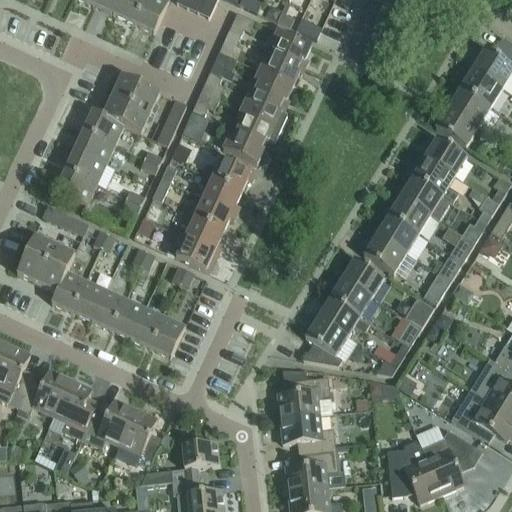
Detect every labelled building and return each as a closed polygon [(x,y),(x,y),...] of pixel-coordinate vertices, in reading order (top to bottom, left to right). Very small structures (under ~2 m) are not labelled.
[(99,0),(75,0),(75,1),(94,10),(99,0)] [(122,0),(99,0),(94,10),(114,19),(122,0)] [(134,28),(146,0),(122,0),(114,19),(134,28)] [(154,37),(159,26),(168,5),(156,0),(146,0),(134,28),(154,37)] [(186,11),(190,0),(178,0),(176,6),(186,11)] [(197,16),(204,0),(190,0),(186,11),(197,16)] [(209,21),(215,6),(218,0),(217,0),(204,0),(197,16),(209,21)] [(250,14),(254,5),(244,0),(243,0),(239,9),(250,14)] [(249,37),(255,24),(236,16),(231,28),(227,37),(240,42),(243,34),(249,37)] [(290,32),(294,22),(281,16),(276,25),(290,32)] [(295,35),(314,43),(319,31),(301,23),(295,35)] [(304,71),(306,65),(304,64),(311,50),(277,35),(272,45),(276,47),(272,57),(304,71)] [(237,65),(243,53),(236,50),(240,42),(227,37),(218,57),(237,65)] [(511,76),(511,71),(484,54),(475,70),(471,67),(468,72),(502,93),(511,76)] [(232,77),(237,65),(218,57),(209,76),(222,82),(225,73),(232,77)] [(304,71),(272,57),(267,67),(262,65),(257,75),(292,91),(299,77),(301,78),(304,71)] [(490,112),(502,93),(468,72),(465,77),(469,79),(460,94),(490,112)] [(285,111),(289,104),(286,103),(292,91),(257,75),(252,85),(257,87),(253,96),(285,111)] [(220,105),(225,93),(218,89),(222,82),(209,76),(200,96),(220,105)] [(121,80),(103,120),(122,128),(141,137),(151,116),(159,98),(121,80)] [(490,112),(460,94),(451,109),(447,106),(444,111),(478,132),(490,112)] [(215,116),(220,105),(200,96),(191,116),(203,121),(207,113),(215,116)] [(287,119),(283,117),(285,111),(253,96),(249,106),(243,104),(239,113),(274,130),(280,133),(287,119)] [(183,109),(175,105),(172,112),(183,117),(186,110),(183,109)] [(465,152),(478,132),(444,111),(441,116),(445,118),(435,133),(465,152)] [(180,123),(183,117),(172,112),(169,118),(180,123)] [(275,146),(280,133),(274,130),(239,113),(234,123),(239,126),(234,136),(267,151),(270,144),(275,146)] [(103,120),(94,115),(92,115),(83,135),(113,149),(122,128),(103,120)] [(200,129),(203,121),(191,116),(188,123),(200,129)] [(177,130),(180,123),(169,118),(167,123),(166,125),(177,130)] [(166,125),(163,132),(173,137),(177,130),(166,125)] [(195,144),(198,136),(187,131),(184,139),(195,144)] [(170,144),(173,137),(163,132),(159,138),(170,144)] [(83,135),(74,155),(104,169),(113,149),(83,135)] [(267,151),(234,136),(230,144),(225,142),(220,153),(256,169),(263,155),(265,156),(267,151)] [(167,150),(170,144),(159,138),(156,145),(167,150)] [(466,161),(436,142),(427,158),(423,155),(420,160),(454,181),(466,161)] [(185,167),(191,153),(178,147),(172,161),(185,167)] [(74,155),(65,175),(95,189),(104,169),(74,155)] [(158,171),(162,162),(147,155),(143,164),(158,171)] [(452,206),(458,197),(448,191),(454,181),(420,160),(417,165),(421,167),(412,182),(442,201),(442,200),(452,206)] [(255,178),(237,169),(220,162),(215,172),(207,168),(202,179),(241,197),(247,183),(251,185),(255,178)] [(154,179),(158,171),(143,164),(139,172),(154,179)] [(170,187),(176,174),(167,169),(161,183),(170,187)] [(65,175),(55,195),(74,203),(86,209),(95,189),(65,175)] [(236,218),(239,211),(235,209),(241,197),(202,179),(197,189),(206,193),(202,202),(236,218)] [(506,197),(511,188),(499,181),(494,189),(499,192),(492,204),(499,208),(506,197)] [(442,201),(412,182),(403,196),(399,194),(396,199),(430,220),(442,201)] [(161,206),(170,187),(161,183),(152,202),(161,206)] [(140,210),(143,203),(129,196),(126,204),(140,210)] [(418,239),(430,220),(396,199),(393,204),(397,206),(388,221),(418,239)] [(499,208),(492,204),(486,200),(478,213),(491,221),(498,209),(499,208)] [(236,218),(202,202),(197,213),(188,209),(183,218),(223,236),(229,222),(233,224),(236,218)] [(136,218),(140,210),(126,204),(122,211),(136,218)] [(156,222),(161,210),(150,205),(145,217),(156,222)] [(500,243),(511,224),(511,207),(509,206),(490,237),(500,243)] [(54,214),(47,211),(42,221),(49,225),(54,214)] [(61,217),(54,214),(49,225),(56,228),(61,217)] [(67,220),(65,219),(61,217),(56,228),(60,230),(62,231),(67,220)] [(218,258),(221,250),(217,248),(223,236),(183,218),(178,229),(186,232),(182,241),(218,258)] [(67,220),(62,231),(69,234),(74,223),(67,220)] [(418,239),(388,221),(378,236),(375,233),(372,238),(406,258),(418,239)] [(81,227),(74,223),(69,234),(76,237),(81,227)] [(144,223),(138,235),(148,240),(154,227),(144,223)] [(88,230),(81,227),(76,237),(83,240),(88,230)] [(462,240),(474,248),(482,235),(475,231),(469,228),(462,240)] [(99,253),(106,238),(99,235),(92,250),(99,253)] [(107,257),(114,242),(106,238),(99,253),(107,257)] [(393,279),(406,258),(372,238),(369,243),(373,245),(363,260),(393,279)] [(16,278),(56,296),(66,276),(74,259),(52,249),(34,240),(16,278)] [(462,267),(467,260),(474,248),(462,240),(450,259),(462,267)] [(218,258),(182,241),(177,251),(169,248),(165,257),(209,277),(218,258)] [(139,271),(145,257),(138,253),(131,267),(139,271)] [(147,274),(153,260),(145,257),(139,271),(147,274)] [(438,278),(450,286),(462,267),(450,259),(438,278)] [(384,282),(354,264),(344,279),(340,277),(337,282),(371,302),(384,282)] [(178,289),(184,275),(176,271),(170,285),(178,289)] [(186,292),(192,279),(184,275),(178,289),(186,292)] [(51,307),(71,316),(85,285),(66,276),(56,296),(51,307)] [(423,302),(436,309),(450,286),(438,278),(423,302)] [(359,322),(371,302),(337,282),(334,286),(338,289),(329,303),(359,322)] [(85,285),(71,316),(91,325),(105,294),(85,285)] [(467,309),(475,297),(459,287),(451,298),(467,309)] [(91,325),(111,335),(125,303),(105,294),(91,325)] [(131,344),(145,312),(125,303),(111,335),(131,344)] [(369,328),(359,322),(329,303),(320,318),(316,316),(313,320),(347,341),(353,331),(363,337),(369,328)] [(421,333),(428,321),(434,312),(417,303),(406,322),(410,325),(409,326),(421,333)] [(131,344),(150,353),(165,321),(145,312),(131,344)] [(338,371),(342,366),(335,361),(347,341),(313,320),(310,325),(314,327),(305,343),(314,348),(303,365),(338,371)] [(170,362),(185,330),(167,322),(165,321),(150,353),(170,362)] [(409,352),(421,333),(409,326),(397,345),(402,348),(409,352)] [(0,367),(8,349),(0,345),(0,367)] [(511,352),(505,348),(494,366),(511,377),(511,352)] [(18,413),(28,391),(18,386),(30,359),(8,349),(0,367),(0,404),(18,413)] [(397,356),(390,368),(397,372),(405,359),(398,355),(397,356)] [(511,377),(494,366),(489,363),(470,394),(485,404),(511,420),(511,377)] [(391,380),(393,378),(397,372),(390,368),(385,364),(376,378),(391,380)] [(54,421),(70,384),(48,374),(39,396),(28,391),(18,413),(30,418),(33,412),(54,421)] [(277,399),(280,424),(319,420),(319,419),(337,417),(333,381),(295,385),(297,397),(277,399)] [(95,415),(85,410),(92,394),(70,384),(54,421),(66,427),(62,436),(82,445),(93,421),(95,415)] [(506,446),(508,442),(511,444),(511,420),(485,404),(470,394),(451,425),(483,444),(489,435),(506,446)] [(372,396),(371,416),(380,417),(381,397),(372,396)] [(118,450),(135,414),(113,404),(103,426),(93,421),(82,445),(102,454),(106,445),(118,450)] [(148,472),(158,450),(147,446),(157,424),(135,414),(118,450),(139,460),(136,467),(148,472)] [(319,420),(280,424),(282,449),(302,446),(304,458),(336,455),(335,450),(333,433),(321,435),(319,420)] [(426,462),(441,498),(464,489),(452,461),(461,457),(468,447),(447,434),(443,442),(443,443),(422,452),(426,462)] [(169,452),(173,442),(164,438),(160,447),(169,452)] [(405,497),(412,494),(419,508),(441,498),(426,462),(422,452),(420,447),(418,448),(416,445),(404,450),(405,454),(386,456),(391,502),(405,500),(405,497)] [(172,487),(199,484),(197,472),(220,470),(217,447),(182,451),(184,473),(170,475),(172,487)] [(66,451),(55,474),(66,479),(77,456),(66,451)] [(336,455),(304,458),(305,470),(285,472),(287,497),(327,493),(326,478),(338,477),(336,455)] [(81,487),(88,482),(86,478),(89,476),(80,465),(69,473),(81,487)] [(200,497),(199,484),(172,487),(173,500),(177,500),(178,511),(224,511),(222,494),(200,497)] [(376,491),(362,492),(364,507),(377,505),(376,491)] [(329,508),(327,493),(287,497),(289,511),(341,511),(341,506),(329,508)]
